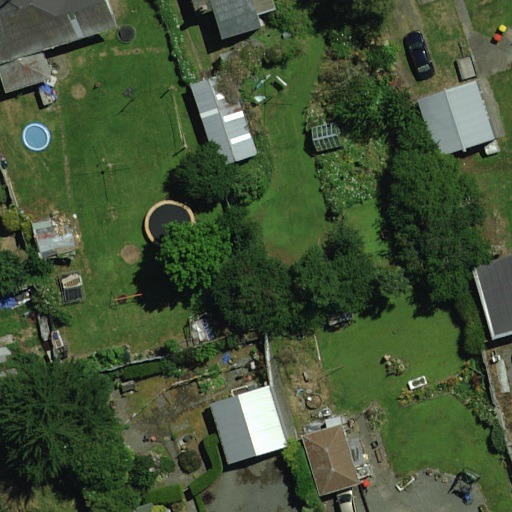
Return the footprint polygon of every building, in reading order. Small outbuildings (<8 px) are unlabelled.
[(126,0),(0,0),(0,48),(9,78),(138,38),(126,0)] [(207,0),(218,32),(304,4),(302,0),(207,0)] [(488,78),(426,96),(447,170),(510,152),(488,78)] [(511,259),(485,266),(506,350),(511,348),(511,259)] [(284,388),(223,407),(243,472),(303,454),(284,388)] [(361,434),(314,447),(327,496),(374,483),(361,434)]
